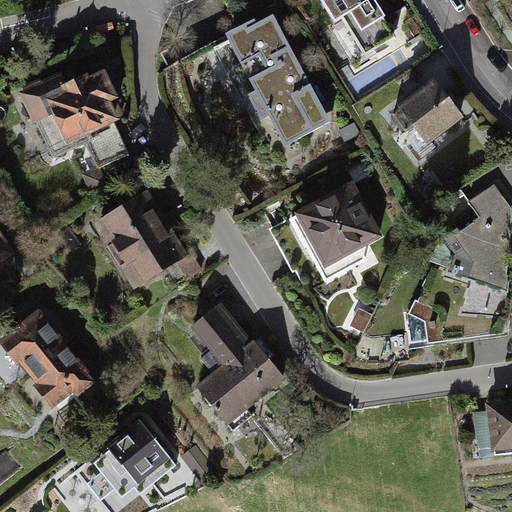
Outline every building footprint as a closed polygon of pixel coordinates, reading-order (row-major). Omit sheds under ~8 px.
[(314,0),(330,26),(345,17),(356,35),(380,20),(367,0),(314,0)] [(251,18),(212,41),(265,131),(271,127),(286,153),(330,128),(312,96),(300,103),(251,18)] [(102,66),(21,103),(32,126),(52,117),(66,147),(89,137),(103,167),(127,156),(114,130),(121,126),(113,108),(120,104),(102,66)] [(465,121),(436,82),(394,113),(423,151),(465,121)] [(382,238),(349,183),(290,218),(322,273),(382,238)] [(466,264),(509,267),(511,217),(511,208),(493,188),(469,201),(482,218),(448,240),(466,264)] [(190,259),(152,192),(93,226),(131,292),(190,259)] [(0,265),(12,259),(0,240),(0,265)] [(509,267),(466,264),(461,277),(435,268),(410,315),(427,326),(426,342),(508,338),(509,267)] [(287,385),(220,308),(191,333),(223,369),(195,394),(230,435),(287,385)] [(72,356),(46,325),(4,360),(30,391),(72,356)] [(96,384),(72,356),(30,391),(54,419),(96,384)] [(511,455),(511,401),(486,404),(492,458),(511,455)] [(367,501),(441,492),(434,436),(455,434),(453,415),(380,423),(383,446),(361,449),(367,501)] [(175,463),(141,421),(100,453),(133,496),(175,463)]
